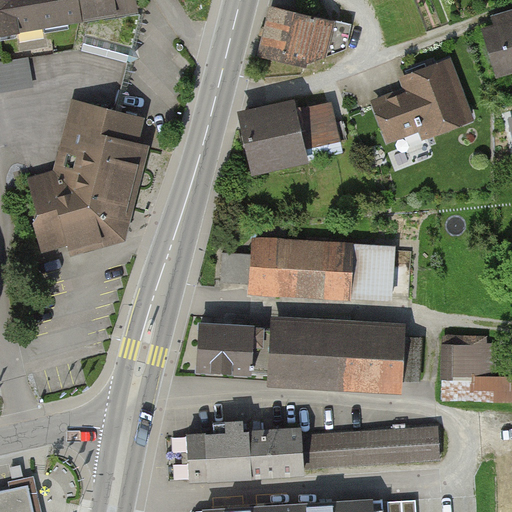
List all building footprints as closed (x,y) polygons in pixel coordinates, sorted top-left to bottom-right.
[(0,0),(0,31),(137,9),(135,0),(0,0)] [(352,54),(355,26),(269,9),(258,59),(310,69),(352,54)] [(478,34),(491,81),(511,75),(511,12),(486,19),(489,31),(478,34)] [(142,14),(89,23),(81,52),(87,53),(129,64),(142,14)] [(129,64),(87,53),(75,102),(94,106),(78,169),(60,165),(58,174),(43,177),(46,187),(34,190),(40,213),(35,222),(43,248),(68,241),(71,251),(117,238),(121,236),(145,146),(135,143),(140,118),(117,112),(129,64)] [(0,88),(37,84),(34,56),(0,59),(0,88)] [(476,126),(451,60),(404,78),(411,96),(371,111),(384,146),(413,135),(418,148),(476,126)] [(241,124),(252,174),(345,153),(334,103),(241,124)] [(251,242),(248,299),(391,306),(394,249),(251,242)] [(197,321),(195,366),(248,368),(249,344),(268,345),(266,388),(407,393),(410,329),(197,321)] [(491,349),(441,348),(440,406),(511,406),(511,378),(491,378),(491,349)] [(172,445),(173,481),(439,471),(437,432),(235,439),(235,428),(207,429),(208,444),(172,445)] [(0,491),(0,511),(32,511),(27,486),(0,491)] [(270,511),(432,511),(431,499),(270,511)]
